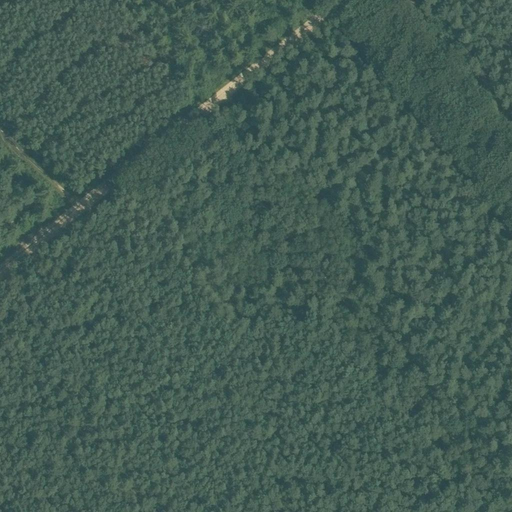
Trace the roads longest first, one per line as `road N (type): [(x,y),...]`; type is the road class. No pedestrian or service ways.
road 1 (track): [(511,509),(194,119)]
road 2 (track): [(363,0),(511,182)]
road 3 (track): [(210,106),(346,0)]
road 4 (track): [(79,210),(194,119)]
